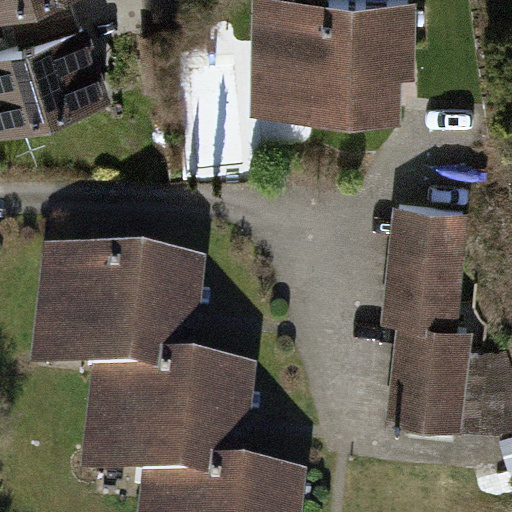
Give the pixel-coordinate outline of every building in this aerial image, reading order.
[(0,0),(0,20),(57,0),(0,0)] [(419,1),(395,0),(256,0),(253,111),(415,117),(419,1)] [(87,23),(0,50),(0,136),(112,100),(87,23)] [(483,213),(394,202),(381,314),(408,317),(396,420),(476,429),(488,326),(470,324),(483,213)] [(213,271),(48,252),(34,375),(95,382),(84,481),(151,489),(148,511),(302,511),(307,480),(252,474),(263,379),(201,372),(213,271)]
